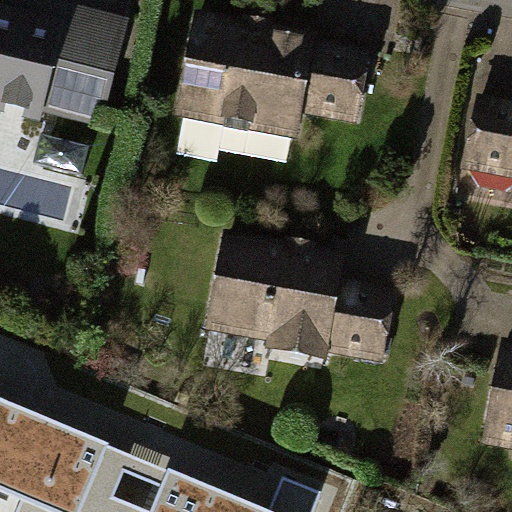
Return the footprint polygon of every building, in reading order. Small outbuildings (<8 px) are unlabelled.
[(0,0),(0,100),(96,127),(123,27),(22,0),(0,0)] [(352,47),(197,23),(181,124),(336,148),(352,47)] [(511,182),(511,85),(491,82),(474,175),(511,182)] [(343,252),(219,226),(199,324),(383,361),(398,286),(338,274),(343,252)] [(511,342),(503,341),(483,440),(511,445),(511,342)] [(107,511),(132,453),(0,397),(0,490),(21,499),(16,511),(107,511)] [(269,510),(132,453),(107,511),(313,511),(323,491),(284,475),(269,510)]
